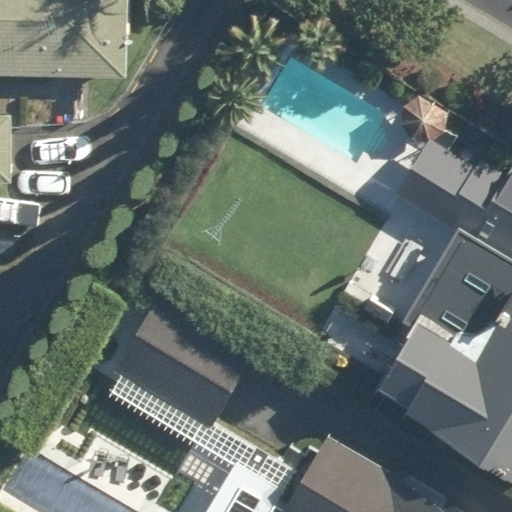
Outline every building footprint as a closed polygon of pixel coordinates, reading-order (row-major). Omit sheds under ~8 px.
[(135,0),(0,0),(0,70),(134,73),(135,0)] [(0,178),(13,178),(13,110),(0,109),(0,178)] [(505,181),(428,135),(392,196),(469,242),(505,181)] [(410,328),(372,394),(419,439),(511,492),(511,285),(468,361),(410,328)] [(247,363),(149,304),(96,393),(194,452),(247,363)] [(441,511),(322,439),(279,509),(283,511),(441,511)]
